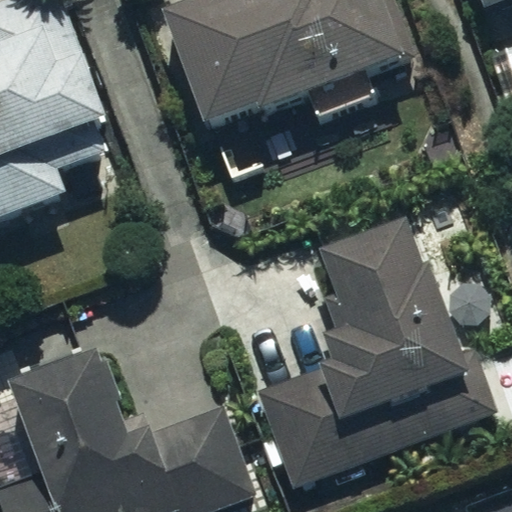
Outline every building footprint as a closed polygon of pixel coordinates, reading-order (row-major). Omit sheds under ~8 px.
[(71,0),(28,0),(0,10),(0,173),(118,132),(71,0)] [(223,0),(175,17),(217,136),(416,66),(392,0),(223,0)] [(511,0),(488,0),(493,11),(511,3),(511,0)] [(267,399),(303,491),(498,415),(421,216),(312,258),(354,365),(267,399)] [(0,390),(0,484),(11,511),(212,511),(264,490),(230,409),(148,444),(107,346),(0,390)]
